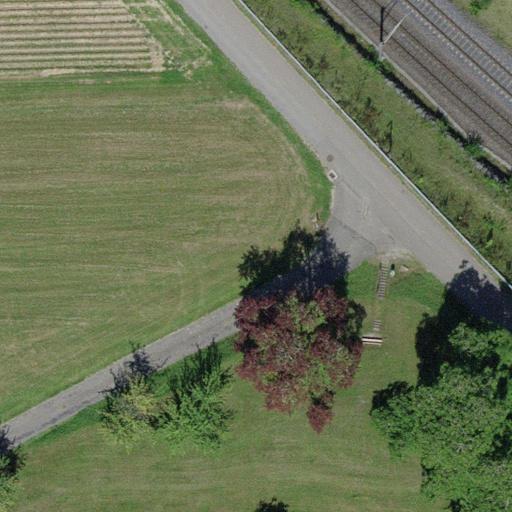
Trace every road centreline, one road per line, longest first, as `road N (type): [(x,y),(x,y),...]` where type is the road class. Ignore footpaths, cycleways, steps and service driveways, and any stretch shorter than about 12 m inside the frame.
road 1 (track): [(0,445),(332,268),(395,204)]
road 2 (residential): [(210,0),(511,326)]
